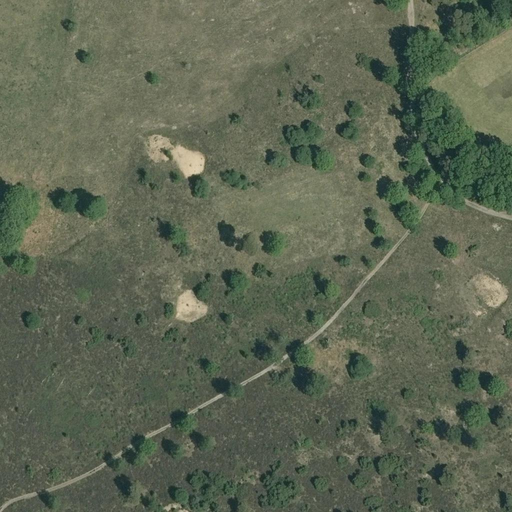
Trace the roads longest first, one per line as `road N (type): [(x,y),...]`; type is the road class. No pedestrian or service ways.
road 1 (track): [(1,511),(89,472),(324,331),(439,181)]
road 2 (track): [(439,181),(413,118),(411,0)]
